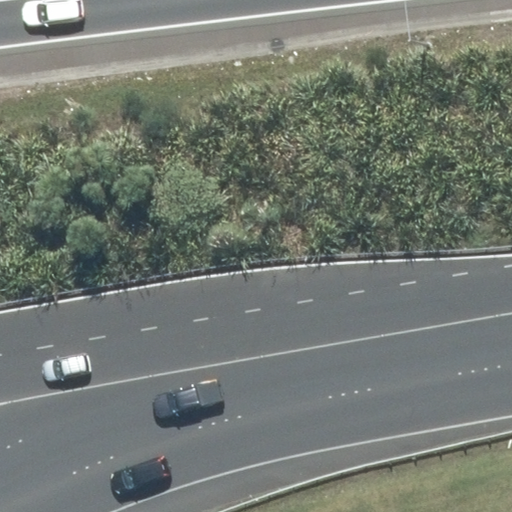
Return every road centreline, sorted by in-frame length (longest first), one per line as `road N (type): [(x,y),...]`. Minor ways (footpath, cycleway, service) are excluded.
road 1 (motorway): [(511,328),(69,474),(0,510)]
road 2 (motorway): [(511,305),(0,355)]
